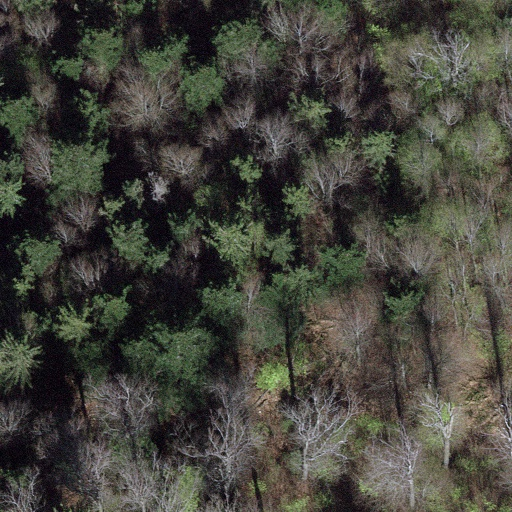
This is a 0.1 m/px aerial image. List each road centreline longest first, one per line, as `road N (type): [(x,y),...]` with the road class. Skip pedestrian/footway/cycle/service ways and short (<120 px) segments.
road 1 (track): [(510,0),(131,191),(0,275)]
road 2 (track): [(0,422),(304,402),(511,447)]
